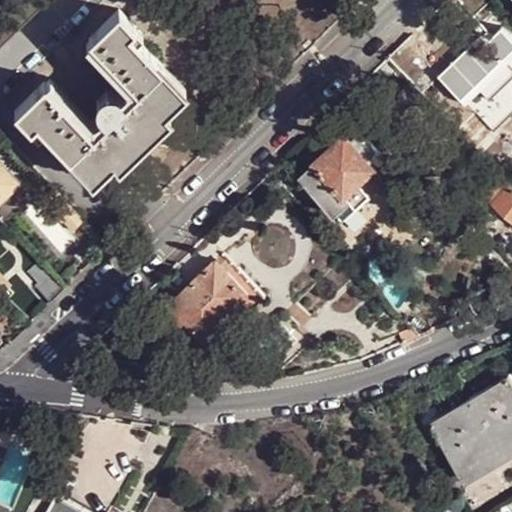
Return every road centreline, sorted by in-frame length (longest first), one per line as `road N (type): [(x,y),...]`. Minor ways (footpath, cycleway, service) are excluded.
road 1 (residential): [(401,0),(22,368),(17,388)]
road 2 (residential): [(511,305),(369,381),(235,406),(17,388)]
